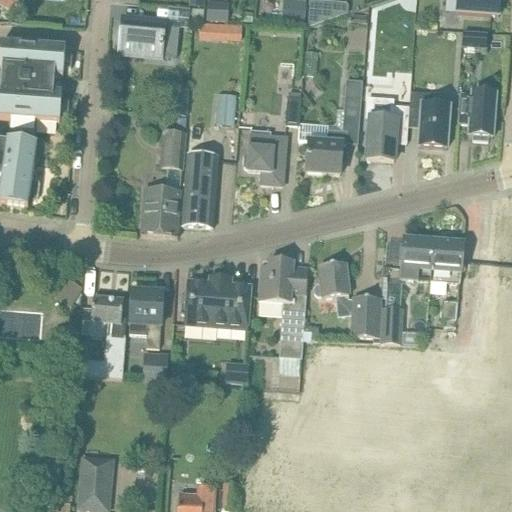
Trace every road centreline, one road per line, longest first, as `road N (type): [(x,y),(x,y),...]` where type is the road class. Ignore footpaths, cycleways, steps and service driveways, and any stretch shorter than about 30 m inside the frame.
road 1 (unclassified): [(81,249),(198,252),(511,176)]
road 2 (residential): [(81,249),(101,0)]
